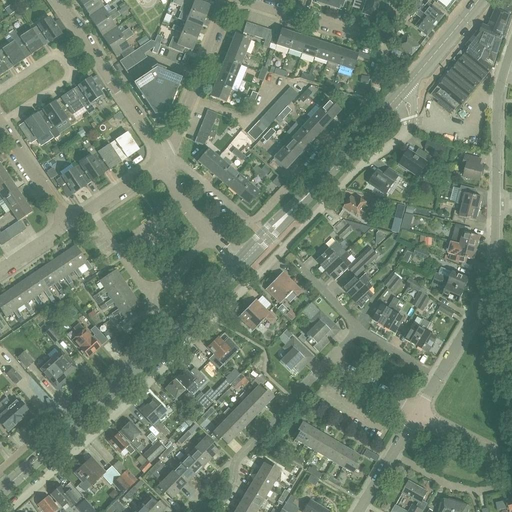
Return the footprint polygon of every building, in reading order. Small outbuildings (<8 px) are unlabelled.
[(91,0),(83,6),(90,16),(102,8),(103,7),(99,1),(99,0),(91,0)] [(180,7),(205,17),(210,6),(195,0),(194,0),(192,7),(182,3),(184,0),(183,0),(173,0),(172,4),(180,7)] [(328,0),(327,6),(329,7),(330,9),(334,10),(335,9),(338,10),(339,6),(342,7),(344,0),(350,2),(350,0),(328,0)] [(371,21),(372,17),(376,18),(381,0),(353,0),(351,7),(362,11),(361,14),(365,15),(364,18),(371,21)] [(420,10),(424,5),(417,0),(409,0),(408,1),(410,3),(420,10)] [(511,18),(511,0),(504,0),(496,9),(495,9),(488,25),(484,24),(480,33),(478,32),(462,51),(465,54),(438,86),(439,87),(434,93),(440,98),(437,103),(450,114),(459,104),(461,106),(493,66),(501,40),(505,41),(511,18)] [(435,0),(435,2),(447,12),(455,2),(453,0),(435,0)] [(421,34),(425,37),(427,36),(436,26),(424,16),(425,14),(420,10),(410,3),(405,10),(414,17),(415,14),(421,19),(415,27),(421,32),(421,34)] [(424,16),(436,26),(445,15),(432,5),(425,14),(424,16)] [(186,22),(201,28),(205,17),(180,7),(179,11),(189,15),(186,22)] [(89,17),(95,27),(118,12),(115,8),(106,14),(102,8),(90,16),(89,17)] [(95,27),(102,37),(116,28),(111,21),(120,15),(118,12),(95,27)] [(37,25),(32,29),(38,39),(44,35),(49,43),(61,35),(49,17),(37,25)] [(171,29),(181,33),(196,39),(201,28),(186,22),(183,29),(173,25),(171,29)] [(248,34),(251,24),(246,22),(242,33),(248,34)] [(253,36),(257,26),(251,24),(248,34),(253,36)] [(259,38),(262,28),(257,26),(253,36),(259,38)] [(102,37),(109,47),(131,32),(129,28),(120,34),(116,28),(102,37)] [(264,40),(265,39),(268,29),(262,28),(259,38),(264,40)] [(406,33),(404,32),(400,28),(399,28),(397,31),(404,36),(397,44),(411,56),(420,46),(406,34),(406,33)] [(38,39),(32,29),(19,37),(16,31),(14,32),(10,35),(14,41),(20,51),(26,47),(31,55),(43,47),(38,39)] [(268,29),(265,39),(270,41),(273,34),(274,31),(268,29)] [(276,45),(288,49),(294,34),(281,29),(279,36),(276,45)] [(109,47),(116,57),(129,48),(124,41),(133,35),(131,32),(109,47)] [(168,48),(178,52),(181,46),(191,51),(196,39),(181,33),(179,40),(172,37),(168,48)] [(235,34),(230,46),(245,53),(250,40),(235,34)] [(288,49),(301,54),(306,38),(294,34),(288,49)] [(154,42),(156,42),(160,44),(162,37),(157,35),(154,42)] [(150,41),(147,36),(138,42),(141,47),(143,46),(145,44),(148,42),(150,41)] [(301,54),(314,58),(319,42),(306,38),(301,54)] [(270,41),(265,39),(264,40),(262,46),(268,48),(270,43),(270,41)] [(2,49),(0,50),(0,58),(3,63),(8,59),(14,67),(26,59),(20,51),(14,41),(2,49)] [(156,42),(154,47),(152,52),(157,54),(161,45),(160,44),(156,42)] [(314,58),(327,62),(332,46),(319,42),(314,58)] [(225,58),(240,65),(245,53),(230,46),(225,58)] [(327,62),(339,66),(345,50),(332,46),(327,62)] [(135,51),(142,61),(147,58),(144,54),(140,47),(135,51)] [(345,50),(339,66),(352,70),(358,54),(345,50)] [(130,54),(137,64),(142,61),(135,51),(130,54)] [(125,57),(132,67),(137,64),(130,54),(125,57)] [(181,63),(186,65),(190,56),(185,54),(181,63)] [(119,61),(126,72),(132,67),(125,57),(119,61)] [(220,71),(235,77),(240,65),(225,58),(220,71)] [(134,84),(154,114),(155,114),(160,113),(155,65),(151,68),(152,71),(134,84)] [(155,65),(160,113),(166,113),(167,113),(180,79),(164,72),(165,69),(155,65)] [(274,74),(280,76),(282,70),(271,67),(269,72),(274,74)] [(215,83),(230,90),(235,77),(220,71),(215,83)] [(257,79),(263,81),(265,75),(260,73),(257,79)] [(83,94),(78,97),(84,107),(89,114),(95,110),(90,103),(102,95),(90,77),(78,86),(83,94)] [(326,87),(332,89),(334,83),(328,81),(326,87)] [(210,97),(225,103),(230,90),(215,83),(210,97)] [(290,87),(286,91),(294,99),(298,95),(290,87)] [(60,109),(67,119),(71,126),(77,122),(72,115),(84,107),(78,97),(72,89),(60,98),(66,106),(60,109)] [(303,94),(307,98),(312,93),(307,89),(303,94)] [(286,91),(282,96),(290,103),(294,99),(286,91)] [(250,98),(255,100),(258,94),(252,92),(250,98)] [(298,99),(303,103),(307,98),(303,94),(298,99)] [(282,96),(278,100),(286,107),(287,107),(290,103),(282,96)] [(247,105),(253,107),(255,100),(250,98),(247,105)] [(319,109),(331,120),(341,110),(328,99),(319,109)] [(278,100),(274,104),(282,112),(282,111),(286,107),(278,100)] [(48,118),(42,121),(49,131),(54,139),(60,135),(55,127),(67,119),(60,109),(55,102),(43,110),(48,118)] [(274,104),(270,108),(278,116),(282,112),(274,104)] [(291,110),(287,107),(286,107),(282,111),(287,115),(291,110)] [(274,120),(275,119),(278,116),(270,108),(266,112),(274,120)] [(310,119),(322,130),(331,120),(319,109),(310,119)] [(207,110),(205,115),(215,120),(217,114),(207,110)] [(278,116),(275,119),(280,123),(287,115),(282,111),(282,112),(278,116)] [(262,117),(270,124),(274,120),(266,112),(262,117)] [(37,139),(49,131),(42,121),(37,114),(25,122),(30,130),(24,134),(30,143),(37,139)] [(205,115),(203,120),(213,124),(215,120),(205,115)] [(258,121),(267,128),(270,124),(262,117),(258,121)] [(301,128),(313,140),(322,130),(310,119),(301,128)] [(203,120),(201,126),(211,130),(213,124),(203,120)] [(254,125),(263,133),(267,128),(258,121),(254,125)] [(251,129),(259,137),(263,133),(254,125),(251,129)] [(201,126),(199,131),(209,135),(211,130),(201,126)] [(266,133),(271,137),(275,132),(271,128),(266,133)] [(292,138),(304,150),(313,140),(301,128),(292,138)] [(246,134),(255,141),(259,137),(251,129),(246,134)] [(197,136),(207,140),(209,136),(209,135),(199,131),(197,136)] [(109,144),(116,154),(121,150),(127,158),(139,150),(127,132),(115,140),(109,144)] [(262,138),(266,142),(271,137),(266,133),(262,138)] [(194,142),(204,146),(207,140),(197,136),(194,142)] [(283,148),(295,159),(304,150),(292,138),(283,148)] [(427,141),(425,150),(445,155),(447,147),(427,141)] [(121,162),(116,154),(109,144),(98,152),(93,144),(87,149),(92,156),(98,166),(104,162),(109,170),(121,162)] [(235,157),(241,161),(245,157),(244,155),(242,153),(245,149),(246,148),(244,146),(235,157)] [(61,152),(57,147),(51,150),(55,155),(61,152)] [(273,158),(285,170),(295,159),(283,148),(273,158)] [(417,175),(423,179),(431,166),(434,168),(439,162),(418,148),(414,154),(409,151),(400,164),(417,175)] [(197,161),(207,170),(218,157),(208,149),(197,161)] [(464,176),(480,180),(483,166),(479,165),(481,159),(466,155),(463,167),(466,168),(464,176)] [(103,174),(98,166),(92,156),(74,168),(80,178),(86,174),(91,182),(103,174)] [(207,170),(217,178),(228,166),(218,157),(207,170)] [(251,170),(256,174),(260,169),(255,164),(251,170)] [(256,174),(262,179),(266,174),(267,175),(271,170),(265,165),(261,170),(260,169),(256,174)] [(217,178),(227,187),(238,174),(228,166),(217,178)] [(0,168),(0,184),(9,179),(2,167),(0,168)] [(47,171),(52,178),(58,175),(53,167),(47,171)] [(80,178),(74,168),(55,180),(62,190),(68,186),(73,194),(86,186),(80,178)] [(380,187),(387,192),(394,182),(399,176),(388,168),(384,174),(378,171),(370,183),(379,189),(380,187)] [(227,187),(238,196),(248,183),(247,182),(249,178),(242,175),(240,174),(239,175),(238,174),(227,187)] [(0,184),(0,195),(3,199),(17,190),(9,179),(0,184)] [(238,196),(249,205),(259,192),(248,183),(238,196)] [(462,205),(479,209),(482,197),(473,195),(474,189),(461,186),(460,189),(458,189),(455,202),(457,202),(456,204),(462,205)] [(3,199),(10,210),(25,201),(17,190),(3,199)] [(360,198),(358,200),(352,197),(345,208),(351,212),(353,210),(366,218),(369,214),(373,217),(381,206),(374,200),(370,205),(367,204),(368,203),(360,198)] [(10,210),(18,221),(20,220),(32,212),(25,201),(10,210)] [(452,221),(465,224),(467,218),(476,221),(479,209),(462,205),(460,212),(455,210),(452,221)] [(402,220),(396,218),(392,232),(398,234),(402,220)] [(14,224),(20,233),(26,229),(20,220),(18,221),(14,224)] [(337,234),(341,239),(357,224),(344,220),(335,229),(338,233),(337,234)] [(403,222),(401,228),(409,230),(411,224),(403,222)] [(9,227),(16,236),(20,233),(14,224),(9,227)] [(455,224),(451,241),(477,248),(480,236),(470,233),(472,228),(455,224)] [(5,230),(11,239),(16,236),(9,227),(5,230)] [(0,233),(6,243),(11,239),(5,230),(1,233),(0,233)] [(425,245),(431,245),(432,238),(425,237),(426,236),(420,236),(420,243),(425,243),(425,245)] [(450,260),(463,263),(465,257),(474,260),(477,248),(451,241),(448,253),(451,254),(450,260)] [(346,253),(336,242),(329,248),(330,249),(318,261),(327,271),(346,253)] [(76,269),(77,268),(84,264),(91,275),(95,272),(87,261),(86,262),(75,245),(65,252),(76,269)] [(359,257),(363,262),(374,252),(370,247),(359,257)] [(413,254),(427,260),(430,254),(416,247),(413,254)] [(412,253),(407,251),(402,261),(408,263),(412,253)] [(65,252),(55,259),(66,276),(67,275),(74,271),(79,278),(82,275),(77,268),(76,269),(65,252)] [(374,252),(363,262),(368,267),(379,256),(374,252)] [(347,269),(352,264),(347,259),(350,257),(346,253),(327,271),(336,280),(347,269)] [(66,276),(55,259),(45,266),(56,283),(57,282),(64,277),(71,289),(75,286),(72,282),(67,275),(66,276)] [(46,290),(47,289),(54,284),(58,291),(62,296),(65,293),(62,289),(57,282),(56,283),(45,266),(34,273),(46,290)] [(434,277),(464,290),(469,278),(453,272),(441,268),(439,274),(436,273),(434,277)] [(106,291),(123,280),(116,269),(99,281),(105,289),(98,293),(92,297),(95,301),(103,295),(107,292),(106,291)] [(265,289),(280,304),(292,291),(297,296),(302,291),(283,272),(265,289)] [(383,284),(388,289),(398,277),(393,272),(383,284)] [(52,296),(47,289),(46,290),(34,273),(24,280),(36,296),(37,295),(43,291),(51,303),(55,300),(52,296)] [(354,298),(369,283),(372,280),(366,274),(359,280),(356,277),(344,288),(354,298)] [(388,289),(393,292),(403,281),(398,277),(388,289)] [(443,295),(459,302),(464,290),(434,277),(431,284),(445,290),(443,295)] [(419,292),(420,291),(423,286),(409,278),(406,284),(419,292)] [(24,280),(14,287),(25,303),(27,302),(34,298),(38,305),(42,302),(37,295),(36,296),(24,280)] [(130,290),(123,280),(106,291),(107,292),(111,299),(104,304),(99,307),(101,311),(107,307),(114,303),(113,301),(130,290)] [(354,298),(363,307),(375,296),(370,291),(373,287),(369,283),(354,298)] [(14,287),(4,294),(15,310),(17,309),(23,305),(28,312),(31,309),(27,302),(25,303),(14,287)] [(120,312),(137,301),(130,290),(113,301),(114,303),(118,309),(111,314),(113,318),(121,313),(120,312)] [(418,309),(426,295),(420,291),(419,292),(412,305),(418,309)] [(15,310),(4,294),(0,296),(0,309),(5,317),(13,312),(18,318),(20,317),(21,316),(22,316),(17,309),(15,310)] [(106,299),(103,295),(95,301),(98,305),(106,299)] [(418,309),(423,311),(431,298),(429,297),(426,295),(418,309)] [(373,320),(385,327),(397,307),(396,307),(400,300),(394,297),(387,309),(382,305),(373,320)] [(238,317),(253,331),(265,319),(270,324),(275,319),(255,300),(238,317)] [(120,312),(121,313),(125,319),(118,324),(121,327),(127,323),(128,322),(127,321),(137,315),(143,310),(137,301),(120,312)] [(308,336),(306,339),(307,340),(306,341),(318,352),(339,330),(320,311),(312,303),(302,313),(310,321),(315,326),(306,335),(308,336)] [(438,310),(451,318),(455,312),(442,304),(438,310)] [(385,327),(396,333),(405,319),(399,315),(402,310),(397,307),(385,327)] [(285,315),(291,321),(296,317),(290,310),(285,315)] [(407,339),(418,346),(426,331),(429,327),(430,324),(422,319),(419,327),(415,325),(407,339)] [(44,333),(54,344),(61,338),(51,327),(44,333)] [(107,341),(95,327),(91,331),(95,335),(94,337),(102,346),(107,341)] [(79,348),(88,358),(100,347),(91,337),(88,334),(84,329),(71,340),(79,348)] [(282,334),(288,339),(292,335),(287,329),(282,334)] [(108,330),(103,334),(108,341),(113,337),(108,330)] [(418,346),(429,352),(438,338),(426,331),(418,346)] [(301,334),(297,338),(303,344),(306,341),(307,340),(306,339),(301,334)] [(218,338),(208,348),(214,355),(209,360),(217,369),(234,353),(230,349),(229,349),(218,338)] [(292,369),(297,373),(312,357),(293,339),(284,348),(289,353),(280,362),(289,371),(292,369)] [(17,357),(27,368),(34,362),(24,351),(17,357)] [(65,377),(76,368),(61,351),(50,360),(65,377)] [(251,365),(257,370),(264,363),(259,358),(251,365)] [(65,377),(50,360),(40,369),(55,386),(65,377)] [(6,374),(15,384),(22,379),(12,368),(6,374)] [(175,380),(185,390),(194,381),(198,384),(204,378),(194,368),(188,373),(185,370),(175,380)] [(244,377),(249,382),(251,384),(255,380),(248,373),(244,377)] [(240,374),(236,379),(242,385),(244,387),(249,382),(244,377),(240,374)] [(238,388),(242,385),(236,379),(230,384),(234,388),(236,390),(238,388)] [(165,389),(175,400),(185,390),(175,380),(165,389)] [(158,384),(154,388),(164,397),(167,393),(158,384)] [(251,392),(265,406),(273,397),(267,391),(265,393),(258,386),(259,386),(257,384),(254,387),(256,389),(251,392)] [(198,408),(202,413),(212,403),(212,402),(217,397),(208,389),(197,401),(201,405),(198,408)] [(221,396),(225,400),(230,395),(226,391),(221,396)] [(251,407),(258,413),(265,406),(251,392),(250,393),(249,392),(246,395),(248,396),(243,402),(249,409),(251,407)] [(182,398),(188,404),(193,399),(187,393),(182,398)] [(0,397),(0,401),(3,405),(8,400),(3,395),(0,397)] [(216,402),(220,405),(225,400),(221,396),(216,402)] [(5,407),(18,422),(29,412),(24,407),(25,404),(22,401),(19,401),(18,399),(12,404),(10,402),(5,407)] [(140,413),(151,425),(165,412),(153,400),(140,413)] [(243,415),(250,421),(258,413),(251,407),(249,409),(243,402),(241,400),(239,403),(240,404),(235,409),(234,408),(233,408),(235,410),(242,417),(243,415)] [(0,414),(0,423),(8,432),(18,422),(5,407),(0,411),(2,413),(0,414)] [(211,407),(206,412),(209,416),(215,411),(211,407)] [(236,423),(242,429),(250,421),(243,415),(242,417),(235,410),(233,408),(231,411),(232,412),(228,417),(226,415),(225,416),(227,418),(234,425),(236,423)] [(185,422),(190,418),(182,410),(178,415),(185,422)] [(209,416),(206,412),(201,418),(204,421),(209,416)] [(219,426),(233,439),(242,429),(236,423),(234,425),(227,418),(225,416),(223,418),(225,420),(219,426)] [(136,449),(140,453),(145,448),(141,445),(141,444),(135,438),(140,433),(130,422),(120,431),(131,442),(130,443),(136,449)] [(307,436),(311,428),(301,422),(297,430),(299,432),(298,434),(295,439),(294,440),(293,442),(297,444),(298,442),(304,445),(309,437),(307,436)] [(220,439),(227,445),(233,439),(219,426),(218,424),(215,427),(217,428),(211,434),(218,441),(220,439)] [(316,442),(321,434),(311,428),(307,436),(309,437),(304,445),(303,447),(306,450),(308,448),(314,451),(319,443),(316,442)] [(183,436),(186,440),(191,434),(188,431),(183,436)] [(125,449),(130,455),(134,451),(129,445),(118,433),(109,441),(121,453),(125,449)] [(326,447),(331,439),(321,434),(316,442),(319,443),(314,451),(313,453),(316,455),(317,453),(323,457),(324,457),(328,449),(326,447)] [(203,453),(210,459),(217,451),(211,445),(213,442),(207,435),(202,440),(195,447),(194,446),(193,446),(195,448),(201,455),(203,453)] [(178,441),(181,445),(186,440),(183,436),(178,441)] [(341,445),(331,439),(326,447),(328,449),(324,457),(323,457),(322,459),(325,461),(327,459),(333,463),(338,455),(336,453),(341,445)] [(142,455),(150,464),(164,449),(157,441),(142,455)] [(166,450),(169,454),(174,449),(171,445),(166,450)] [(336,464),(342,468),(343,468),(348,460),(346,459),(350,451),(341,445),(336,453),(338,455),(333,463),(332,465),(335,466),(336,464)] [(195,460),(202,467),(210,459),(203,453),(201,455),(195,448),(193,446),(190,449),(192,451),(187,455),(186,454),(185,454),(187,456),(193,462),(195,460)] [(160,456),(164,459),(169,454),(166,450),(160,456)] [(343,468),(342,468),(341,470),(345,472),(346,470),(352,474),(357,465),(355,464),(359,456),(350,451),(346,459),(348,460),(343,468)] [(187,468),(194,475),(202,467),(195,460),(193,462),(187,456),(185,454),(183,457),(184,458),(179,463),(178,462),(177,462),(179,464),(185,470),(187,468)] [(81,484),(85,489),(89,486),(91,485),(105,472),(91,458),(74,473),(82,482),(81,484)] [(139,469),(143,474),(151,466),(146,461),(139,469)] [(180,477),(186,483),(194,475),(187,468),(185,470),(179,464),(177,462),(175,465),(176,466),(172,471),(170,470),(172,472),(178,478),(180,477)] [(152,468),(155,472),(161,466),(157,463),(152,468)] [(263,463),(257,473),(266,478),(267,476),(275,480),(277,481),(279,478),(277,477),(281,470),(272,466),(271,468),(263,463)] [(147,473),(150,476),(155,472),(152,468),(147,473)] [(120,476),(130,487),(137,480),(127,469),(120,476)] [(172,485),(178,491),(186,483),(180,477),(178,478),(172,472),(170,470),(167,473),(169,474),(164,479),(162,478),(164,480),(170,487),(172,485)] [(257,473),(252,483),(260,487),(261,485),(269,490),(272,491),(274,488),(271,486),(275,480),(267,476),(266,478),(257,473)] [(112,483),(122,494),(130,487),(120,476),(112,483)] [(327,481),(333,484),(335,480),(329,476),(327,481)] [(288,483),(293,486),(297,479),(292,477),(288,483)] [(164,480),(162,478),(159,481),(161,482),(156,488),(157,489),(155,491),(161,497),(163,494),(163,495),(165,492),(171,498),(178,491),(172,485),(170,487),(164,480)] [(333,484),(339,488),(342,483),(335,480),(333,484)] [(421,511),(423,510),(424,511),(428,504),(423,501),(429,491),(410,481),(403,493),(419,502),(416,507),(412,505),(407,511),(406,511),(403,510),(401,511),(421,511)] [(252,483),(246,492),(254,497),(256,494),(266,501),(268,497),(266,496),(269,490),(261,485),(260,487),(252,483)] [(66,504),(71,509),(77,503),(80,501),(66,485),(63,488),(61,486),(51,495),(61,508),(66,504)] [(134,486),(129,492),(132,495),(137,490),(134,486)] [(281,496),(285,499),(289,492),(284,490),(281,496)] [(124,497),(127,500),(132,495),(129,492),(124,497)] [(254,497),(246,492),(241,501),(249,506),(250,504),(258,509),(260,510),(266,501),(256,494),(254,497)] [(150,510),(152,511),(160,511),(164,508),(158,501),(156,503),(148,495),(140,503),(142,506),(148,511),(150,510)] [(281,510),(284,511),(296,511),(299,509),(292,504),(295,498),(290,495),(281,510)] [(277,502),(281,505),(285,499),(281,496),(277,502)] [(61,511),(59,509),(58,510),(48,497),(39,505),(44,511),(61,511)] [(454,511),(457,503),(442,499),(438,511),(454,511)] [(511,511),(511,499),(496,503),(498,510),(509,507),(510,511),(511,511)] [(302,511),(328,511),(329,511),(310,500),(302,511)] [(117,501),(111,506),(115,509),(117,511),(120,511),(124,508),(117,501)] [(249,506),(241,501),(235,511),(236,511),(255,511),(258,509),(250,504),(249,506)] [(152,511),(150,510),(148,511),(142,506),(140,503),(137,506),(139,508),(135,511),(133,511),(152,511)] [(468,511),(470,507),(457,503),(454,511),(468,511)]
